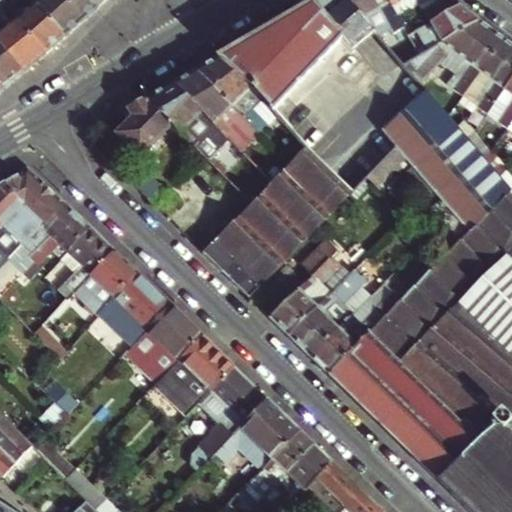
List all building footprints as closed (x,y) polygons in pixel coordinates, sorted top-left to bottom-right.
[(0,0),(0,2),(47,56),(51,52),(66,39),(31,0),(0,0)] [(31,0),(66,39),(76,30),(86,22),(66,0),(31,0)] [(66,0),(86,22),(93,15),(99,10),(89,0),(66,0)] [(108,0),(89,0),(99,10),(102,8),(108,0)] [(346,0),(319,0),(312,5),(342,40),(354,53),(376,34),(365,21),(346,0)] [(394,9),(388,0),(346,0),(365,21),(380,11),(395,35),(406,29),(394,9)] [(388,0),(394,9),(409,0),(416,0),(421,7),(432,0),(388,0)] [(445,0),(424,12),(431,25),(461,8),(450,0),(445,0)] [(0,49),(23,75),(47,56),(0,2),(0,49)] [(253,92),(270,82),(342,40),(312,5),(255,38),(220,59),(253,92)] [(439,46),(443,44),(481,22),(461,8),(431,25),(419,33),(430,52),(439,46)] [(481,22),(443,44),(466,61),(448,84),(464,96),(481,72),(505,40),(481,22)] [(410,29),(407,31),(410,38),(417,34),(415,31),(410,29)] [(511,44),(505,40),(481,72),(491,78),(476,99),(480,101),(477,106),(488,114),(506,89),(511,80),(511,44)] [(439,46),(430,52),(422,57),(408,65),(426,81),(450,56),(439,46)] [(416,47),(397,58),(405,67),(408,65),(422,57),(416,47)] [(0,93),(23,75),(0,49),(0,93)] [(253,92),(220,59),(197,72),(254,128),(261,121),(252,113),(263,102),(253,92)] [(254,128),(197,72),(175,85),(217,127),(235,145),(252,161),(258,155),(252,150),(248,140),(253,135),(250,131),(254,128)] [(511,80),(506,89),(511,94),(511,100),(497,121),(508,129),(511,122),(511,80)] [(253,92),(263,102),(273,113),(307,148),(321,134),(270,82),(253,92)] [(217,127),(175,85),(147,101),(174,127),(180,133),(213,166),(224,156),(206,137),(217,127)] [(511,94),(506,89),(488,114),(497,121),(511,100),(511,94)] [(511,191),(502,180),(485,160),(468,140),(456,126),(451,120),(448,117),(427,92),(383,131),(397,149),(399,152),(408,163),(433,191),(452,213),(469,233),(398,306),(371,334),(401,364),(452,312),(511,362),(511,191)] [(147,101),(130,111),(135,119),(118,136),(142,159),(174,127),(147,101)] [(273,113),(263,102),(252,113),(261,121),(263,124),(273,113)] [(235,145),(217,127),(206,137),(224,156),(235,145)] [(250,299),(352,194),(307,148),(307,149),(291,166),(274,183),(263,194),(252,205),(204,254),(231,281),(250,299)] [(399,152),(397,149),(368,178),(381,191),(408,163),(399,152)] [(29,170),(7,183),(11,190),(28,206),(24,209),(43,227),(42,229),(47,233),(56,223),(55,222),(69,208),(29,170)] [(145,197),(145,196),(156,207),(155,208),(156,208),(169,195),(144,171),(131,183),(132,185),(133,184),(138,189),(143,194),(143,195),(145,197)] [(11,190),(7,183),(0,187),(0,223),(24,247),(42,229),(43,227),(24,209),(28,206),(11,190)] [(452,213),(433,191),(426,198),(445,221),(452,213)] [(91,229),(69,208),(55,222),(56,223),(47,233),(51,236),(40,248),(41,249),(37,253),(44,259),(59,244),(68,253),(71,250),(91,229)] [(0,286),(11,275),(0,264),(0,255),(3,253),(24,274),(34,264),(30,260),(34,256),(32,254),(24,247),(0,223),(0,286)] [(115,252),(91,229),(71,250),(68,253),(92,276),(115,252)] [(313,277),(305,284),(293,273),(259,308),(290,338),(353,274),(345,267),(349,262),(329,242),(303,267),(313,277)] [(37,266),(44,259),(37,253),(35,251),(32,254),(34,256),(30,260),(34,264),(37,266)] [(137,273),(115,252),(92,276),(85,284),(74,295),(100,317),(115,300),(116,299),(139,275),(137,273)] [(85,284),(92,276),(68,253),(61,261),(76,276),(60,293),(64,297),(68,293),(72,297),(74,295),(85,284)] [(311,358),(370,298),(372,296),(363,287),(367,283),(355,271),(353,274),(290,338),(303,350),(311,358)] [(116,299),(115,300),(100,317),(136,349),(145,340),(150,334),(159,326),(155,323),(171,306),(139,275),(116,299)] [(379,308),(370,298),(311,358),(330,376),(371,334),(398,306),(390,297),(379,308)] [(150,334),(145,340),(136,349),(132,353),(129,356),(159,384),(203,338),(171,306),(155,323),(159,326),(150,334)] [(371,334),(330,376),(404,448),(469,511),(496,511),(500,507),(505,511),(511,511),(511,362),(452,312),(401,364),(371,334)] [(35,336),(60,362),(68,353),(43,328),(35,336)] [(225,359),(203,338),(159,384),(158,385),(191,415),(201,405),(235,368),(225,359)] [(268,401),(235,368),(201,405),(222,425),(200,448),(201,448),(193,456),(192,466),(199,472),(217,454),(268,401)] [(279,411),(268,401),(217,454),(224,460),(229,455),(231,457),(250,438),(263,451),(254,460),(259,465),(250,475),(255,480),(301,433),(279,411)] [(0,476),(4,480),(18,465),(27,475),(44,458),(39,453),(0,415),(0,476)] [(252,511),(265,499),(316,446),(301,433),(255,480),(231,505),(237,511),(252,511)] [(50,442),(39,453),(44,458),(68,481),(78,470),(50,442)] [(325,454),(316,446),(265,499),(277,511),(279,511),(295,496),(302,489),(330,460),(325,454)] [(332,462),(330,460),(302,489),(304,491),(306,493),(311,488),(334,464),(332,462)] [(334,464),(311,488),(334,511),(343,511),(346,509),(343,506),(360,489),(334,464)] [(109,501),(78,470),(68,481),(73,486),(88,502),(99,511),(109,501)] [(343,506),(346,509),(343,511),(383,511),(360,489),(343,506)] [(120,511),(109,501),(99,511),(120,511)] [(99,511),(88,502),(78,511),(99,511)]
